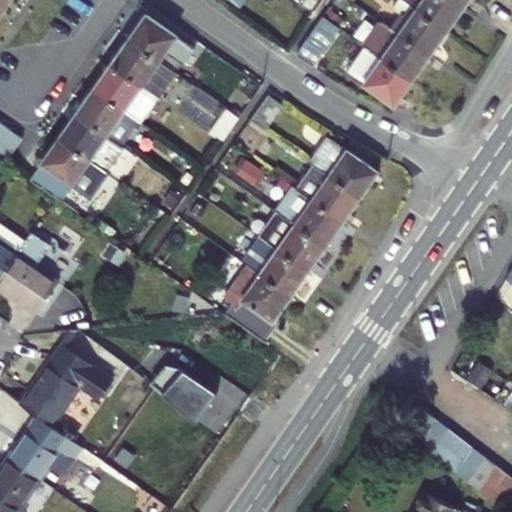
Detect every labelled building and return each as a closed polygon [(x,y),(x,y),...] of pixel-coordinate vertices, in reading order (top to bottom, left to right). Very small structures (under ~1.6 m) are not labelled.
[(0,0),(0,4),(9,11),(17,0),(0,0)] [(403,14),(393,29),(430,55),(448,30),(405,0),(398,0),(393,7),(403,14)] [(405,0),(448,30),(464,6),(455,0),(405,0)] [(0,4),(0,24),(9,11),(0,4)] [(158,11),(140,37),(186,70),(204,83),(211,73),(194,62),(206,44),(158,11)] [(320,14),(294,52),(311,64),(338,26),(320,14)] [(430,55),(393,29),(384,23),(367,47),(371,49),(413,79),(430,55)] [(140,37),(123,61),(169,93),(186,70),(140,37)] [(395,105),(413,79),(371,49),(354,74),(365,82),(364,84),(395,105)] [(123,61),(106,86),(150,117),(153,119),(170,94),(169,93),(123,61)] [(106,86),(88,111),(133,142),(150,117),(106,86)] [(279,93),(261,117),(275,127),(292,103),(279,93)] [(240,108),(223,131),(235,139),(251,116),(240,108)] [(133,142),(88,111),(71,136),(117,169),(118,169),(135,144),(133,142)] [(0,112),(0,135),(11,120),(0,112)] [(21,127),(11,120),(0,135),(0,151),(3,153),(21,127)] [(21,127),(3,153),(14,162),(33,136),(21,127)] [(345,139),(337,133),(326,148),(335,154),(345,139)] [(71,136),(42,178),(73,200),(84,183),(99,194),(117,169),(71,136)] [(319,159),(327,164),(372,196),(390,170),(345,138),(345,139),(335,154),(326,148),(319,159)] [(372,196),(327,164),(310,187),(355,220),(372,196)] [(310,187),(306,185),(289,209),(293,212),(310,187)] [(310,187),(293,212),(338,244),(355,220),(310,187)] [(338,244),(293,212),(275,237),(320,269),(338,244)] [(25,256),(4,285),(46,315),(67,286),(42,268),(56,247),(40,236),(25,256)] [(0,281),(4,285),(25,256),(0,237),(0,281)] [(260,265),(302,295),(320,269),(275,237),(257,263),(260,265)] [(247,301),(238,314),(272,338),(302,295),(260,265),(239,295),(247,301)] [(71,344),(30,403),(44,413),(58,423),(87,382),(107,396),(125,371),(104,357),(99,364),(71,344)] [(152,385),(226,432),(253,391),(222,371),(217,378),(174,350),(152,385)] [(434,410),(418,435),(428,441),(446,418),(434,410)] [(58,423),(44,413),(14,456),(45,477),(66,447),(80,457),(89,445),(58,423)] [(428,441),(440,451),(458,427),(446,418),(428,441)] [(458,427),(440,451),(454,461),(471,437),(458,427)] [(471,437),(454,461),(465,470),(483,446),(471,437)] [(465,470),(477,478),(495,455),(483,446),(465,470)] [(477,478),(488,487),(507,463),(495,455),(477,478)] [(45,477),(14,456),(0,476),(0,505),(9,511),(30,511),(33,509),(26,505),(45,477)] [(488,487),(499,495),(511,479),(511,467),(507,463),(488,487)] [(511,504),(511,501),(511,479),(499,495),(511,504)] [(482,511),(439,490),(427,511),(482,511)]
